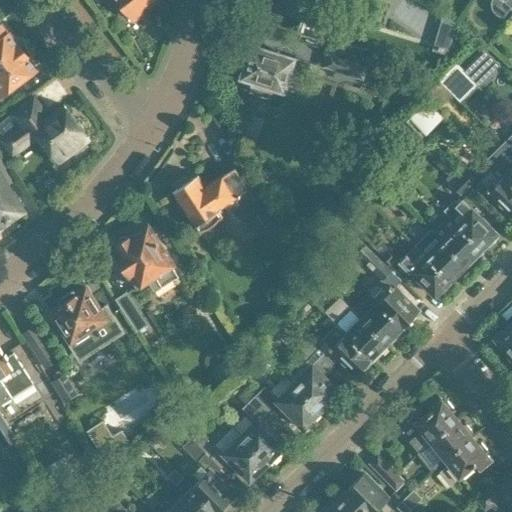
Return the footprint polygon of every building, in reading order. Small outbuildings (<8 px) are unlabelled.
[(117,0),(118,1),(118,3),(119,5),(120,6),(121,7),(122,8),(124,9),(127,10),(133,19),(152,5),(149,0),(117,0)] [(269,0),(270,0),(268,5),(305,17),(300,32),(322,39),(334,0),(269,0)] [(511,0),(493,0),(493,1),(492,4),(492,7),(494,10),(495,12),(503,20),(510,10),(511,11),(511,0)] [(443,14),(432,50),(447,54),(456,24),(443,14)] [(0,96),(6,91),(9,92),(13,88),(14,86),(25,78),(28,78),(32,75),(33,72),(36,70),(27,58),(28,57),(20,45),(19,46),(10,34),(9,35),(3,26),(0,28),(0,96)] [(247,58),(242,77),(254,81),(254,82),(255,83),(252,90),(268,95),(271,88),(272,88),(272,87),(287,91),(293,73),(306,77),(310,64),(295,59),(263,48),(249,43),(244,58),(247,58)] [(326,67),(335,70),(339,57),(330,54),(326,67)] [(34,97),(0,122),(0,131),(15,151),(37,135),(58,163),(90,140),(84,131),(84,129),(80,124),(78,124),(64,105),(43,120),(38,112),(43,109),(34,97)] [(426,100),(406,121),(423,138),(443,117),(426,100)] [(511,150),(504,142),(487,158),(495,166),(511,183),(511,150)] [(0,223),(23,210),(7,185),(16,180),(0,154),(0,223)] [(511,183),(495,166),(482,179),(492,189),(491,191),(511,212),(511,183)] [(254,198),(235,168),(223,176),(205,187),(197,176),(174,191),(196,225),(197,225),(200,231),(203,230),(207,229),(210,227),(213,224),(216,222),(219,219),(223,216),(219,209),(225,205),(238,226),(247,223),(254,219),(259,213),(272,234),(275,232),(284,246),(290,242),(281,228),(284,226),(262,193),(254,198)] [(467,171),(459,178),(468,187),(475,180),(467,171)] [(468,187),(459,178),(453,184),(462,193),(468,187)] [(455,200),(445,209),(451,215),(483,248),(484,246),(487,247),(493,242),(492,238),(497,233),(473,208),(472,210),(461,199),(457,203),(455,200)] [(451,215),(435,231),(466,263),(468,262),(471,263),(477,257),(476,254),(483,248),(451,215)] [(123,255),(117,259),(134,287),(139,285),(141,289),(150,283),(155,290),(178,276),(148,228),(132,238),(130,235),(127,237),(123,236),(120,238),(119,243),(116,244),(123,255)] [(432,228),(416,244),(425,253),(424,254),(450,280),(457,273),(460,274),(466,268),(465,265),(466,263),(435,231),(432,228)] [(384,277),(392,270),(392,269),(389,266),(380,257),(366,242),(356,252),(375,269),(360,283),(369,291),(368,292),(403,327),(405,325),(408,326),(413,321),(413,317),(418,312),(393,287),(394,286),(384,277)] [(450,280),(424,254),(425,253),(416,244),(401,259),(435,294),(441,288),(444,289),(450,284),(449,281),(450,280)] [(388,249),(380,257),(389,266),(392,264),(397,258),(388,249)] [(315,269),(304,289),(310,295),(325,279),(315,269)] [(100,309),(86,288),(76,294),(73,290),(57,301),(60,305),(51,311),(72,344),(81,357),(105,342),(107,345),(125,333),(107,304),(100,309)] [(127,291),(117,298),(137,330),(148,323),(127,291)] [(403,327),(368,292),(353,307),(362,316),(388,342),(389,341),(392,342),(398,337),(397,333),(403,327)] [(351,305),(334,322),(338,325),(371,359),(378,352),(382,353),(387,347),(386,344),(388,342),(362,316),(353,307),(351,305)] [(302,335),(296,330),(285,320),(274,333),(305,364),(309,359),(311,362),(293,380),(321,408),(324,406),(327,406),(331,401),(331,398),(340,390),(324,374),(332,366),(302,335)] [(433,323),(419,344),(436,355),(450,334),(433,323)] [(511,354),(511,323),(495,337),(502,345),(500,348),(506,355),(510,355),(511,356),(511,354)] [(370,360),(371,359),(338,325),(321,339),(319,337),(302,335),(332,366),(340,357),(357,373),(362,368),(365,369),(371,363),(370,360)] [(35,326),(34,326),(23,333),(44,366),(56,358),(35,326)] [(7,358),(0,347),(0,405),(33,384),(14,353),(7,358)] [(51,382),(64,402),(78,393),(65,373),(51,382)] [(321,408),(293,380),(275,398),(303,426),(312,418),(314,418),(319,413),(319,410),(321,408)] [(257,397),(263,404),(263,403),(272,393),(266,388),(257,397)] [(421,431),(409,441),(418,452),(429,441),(457,418),(452,411),(452,407),(447,401),(443,401),(439,395),(426,405),(430,409),(414,422),(421,431)] [(256,421),(242,435),(268,461),(271,459),(273,459),(278,454),(278,451),(286,443),(270,427),(279,419),(263,403),(263,404),(257,397),(256,396),(244,408),(256,421)] [(17,439),(0,411),(0,441),(4,448),(17,439)] [(168,415),(164,419),(172,427),(176,424),(168,415)] [(418,452),(417,453),(432,471),(444,459),(472,436),(471,435),(472,431),(467,425),(463,425),(457,418),(429,441),(418,452)] [(104,421),(87,431),(106,462),(123,451),(121,448),(131,442),(123,430),(114,436),(104,421)] [(242,435),(240,433),(233,426),(216,443),(205,431),(202,434),(197,430),(191,436),(191,437),(221,468),(230,459),(250,480),(258,472),(261,473),(266,467),(266,463),(268,461),(242,435)] [(478,443),(472,436),(444,459),(448,464),(440,471),(451,484),(459,478),(460,478),(477,465),(480,468),(491,459),(486,453),(487,449),(482,443),(478,443)] [(212,477),(221,468),(191,437),(183,445),(202,464),(194,471),(200,477),(191,487),(216,511),(217,511),(218,511),(222,511),(226,507),(227,503),(232,497),(212,477)] [(377,453),(369,461),(368,462),(389,484),(398,475),(377,453)] [(66,455),(44,467),(60,495),(82,483),(66,455)] [(175,468),(168,475),(177,484),(184,477),(175,468)] [(353,483),(346,490),(368,511),(374,511),(388,498),(363,473),(361,474),(358,474),(352,480),(353,483)] [(412,490),(398,475),(389,484),(403,498),(412,490)] [(123,511),(127,509),(103,484),(95,491),(101,498),(100,500),(111,511),(123,511)] [(486,509),(503,493),(494,484),(477,499),(486,509)] [(216,511),(191,487),(176,502),(185,511),(216,511)] [(368,511),(346,490),(340,496),(336,496),(330,502),(331,505),(330,506),(336,511),(368,511)] [(407,511),(421,499),(412,490),(403,498),(404,499),(398,506),(403,511),(407,511)] [(151,492),(143,500),(153,509),(160,502),(151,492)] [(185,511),(176,502),(165,511),(185,511)] [(100,504),(93,511),(108,511),(100,503),(100,504)]
